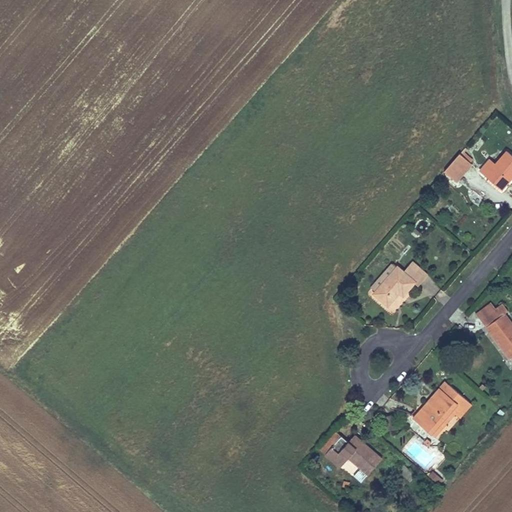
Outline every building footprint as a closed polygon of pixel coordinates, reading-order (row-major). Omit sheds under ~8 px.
[(485,176),(490,171),(508,186),(511,181),(511,154),(507,150),(496,163),(491,159),(481,172),(485,176)] [(458,182),(474,165),(462,154),(446,171),(458,182)] [(508,186),(490,171),(485,176),(504,191),(508,186)] [(414,261),(405,272),(420,285),(429,274),(414,261)] [(375,292),(373,295),(390,309),(401,296),(404,298),(417,284),(419,286),(420,285),(405,272),(398,266),(397,268),(392,264),(371,288),(375,292)] [(477,314),(511,360),(511,359),(511,320),(506,312),(508,311),(503,304),(497,309),(492,303),(477,314)] [(435,395),(437,398),(449,384),(446,382),(435,395)] [(435,395),(414,419),(436,437),(445,427),(441,424),(453,411),(457,414),(459,416),(470,403),(449,384),(437,398),(435,395)] [(473,405),(470,403),(459,416),(461,418),(473,405)] [(453,411),(441,424),(445,427),(457,414),(453,411)] [(350,442),(342,435),(326,453),(342,467),(349,459),(360,469),(356,473),(366,481),(384,459),(356,435),(350,442)] [(417,476),(404,465),(399,472),(411,483),(417,476)] [(431,476),(437,481),(441,477),(435,471),(431,476)] [(356,473),(353,478),(362,485),(366,481),(356,473)]
